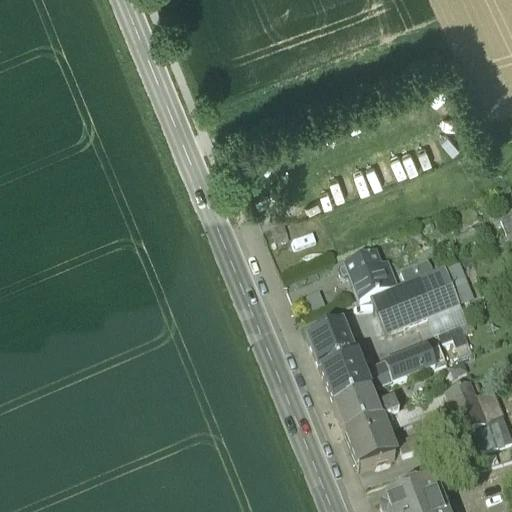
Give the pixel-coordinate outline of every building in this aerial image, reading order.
[(511,217),(503,222),(510,237),(511,236),(511,217)] [(283,226),(270,232),(276,246),(289,240),(283,226)] [(427,264),(402,275),(407,288),(433,278),(427,264)] [(347,284),(357,308),(371,302),(398,292),(388,268),(347,284)] [(398,292),(371,302),(386,340),(445,317),(449,327),(466,320),(448,272),(433,278),(407,288),(398,292)] [(344,327),(313,339),(327,374),(358,362),(344,327)] [(460,329),(441,336),(446,348),(456,343),(459,352),(468,348),(460,329)] [(386,368),(394,388),(446,367),(438,347),(386,368)] [(358,362),(327,374),(340,409),(384,392),(394,388),(386,368),(364,377),(358,362)] [(448,399),(474,463),(511,447),(511,446),(502,423),(487,430),(471,390),(448,399)] [(384,392),(340,409),(332,412),(343,440),(383,425),(414,413),(408,398),(390,405),(384,392)] [(383,425),(343,440),(359,479),(399,464),(383,425)] [(403,446),(409,461),(444,448),(439,433),(403,446)] [(447,511),(437,484),(377,507),(378,511),(447,511)]
